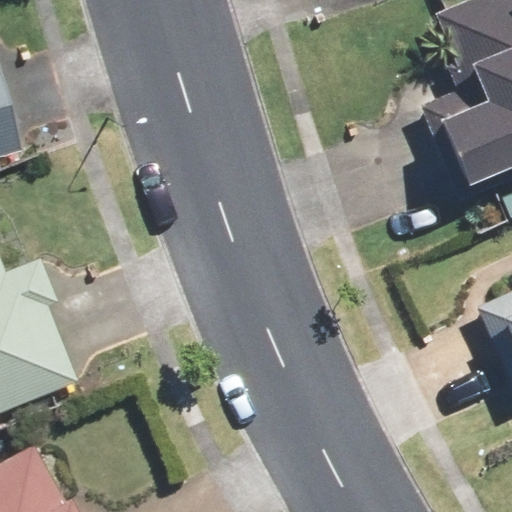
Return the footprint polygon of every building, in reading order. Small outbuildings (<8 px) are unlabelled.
[(412,102),(451,201),(511,176),(511,0),(440,0),(428,5),(459,83),(412,102)] [(0,154),(18,150),(0,83),(0,154)] [(0,408),(72,380),(41,304),(52,300),(33,252),(0,264),(0,408)] [(511,283),(468,303),(511,398),(511,397),(511,283)] [(0,511),(71,511),(28,436),(0,451),(0,511)]
